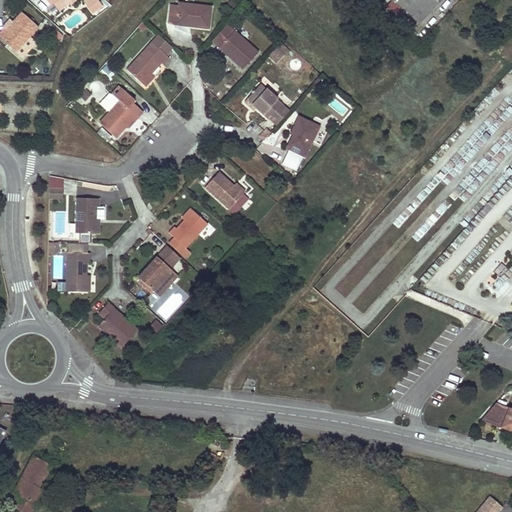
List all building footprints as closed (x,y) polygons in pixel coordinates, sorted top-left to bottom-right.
[(105,8),(98,0),(93,0),(89,4),(97,15),(105,8)] [(389,0),(417,25),(439,0),(389,0)] [(212,30),(214,7),(181,5),(180,8),(172,7),(171,27),(179,28),(179,24),(193,25),(193,29),(212,30)] [(7,33),(2,40),(20,56),(42,31),(25,16),(9,35),(7,33)] [(229,25),(212,44),(219,50),(223,47),(234,57),(231,60),(244,72),(260,53),(229,25)] [(159,39),(127,74),(144,89),(153,78),(163,68),(164,69),(170,62),(167,60),(174,52),(159,39)] [(223,47),(219,50),(231,60),(234,57),(223,47)] [(283,54),(276,47),(268,56),(275,63),(283,54)] [(144,89),(147,91),(156,81),(153,78),(144,89)] [(256,108),(268,118),(281,103),(259,83),(246,99),(256,108)] [(342,116),(348,109),(333,97),(328,104),(342,116)] [(244,102),(254,111),(256,108),(246,99),(244,102)] [(268,118),(276,125),(289,110),(281,103),(268,118)] [(129,113),(120,106),(102,128),(119,142),(128,131),(137,120),(141,123),(145,117),(133,107),(129,113)] [(319,127),(298,116),(291,130),(294,132),(292,136),(286,149),(303,158),(319,127)] [(141,123),(137,120),(128,131),(132,134),(141,123)] [(233,187),(218,174),(204,190),(234,217),(241,209),(236,203),(242,196),(233,187)] [(244,193),(235,184),(233,187),(242,196),(244,193)] [(63,193),(51,192),(50,204),(62,203),(63,193)] [(241,209),(248,201),(242,196),(236,203),(241,209)] [(101,201),(77,201),(77,235),(82,235),(81,243),(94,244),(94,235),(98,235),(99,222),(99,209),(101,209),(101,201)] [(192,210),(189,209),(181,219),(183,220),(192,210)] [(186,248),(206,224),(192,210),(183,220),(176,229),(174,227),(168,233),(174,239),(169,244),(181,254),(186,248)] [(50,255),(61,256),(62,246),(54,245),(51,245),(50,255)] [(91,247),(70,246),(70,255),(91,256),(91,247)] [(172,270),(169,267),(178,257),(166,246),(138,277),(153,291),(172,270)] [(190,252),(186,248),(181,254),(185,258),(190,252)] [(91,256),(70,255),(69,294),(90,294),(91,279),(90,279),(90,264),(92,264),(93,256),(91,256)] [(178,276),(172,270),(153,291),(160,296),(178,276)] [(410,289),(407,295),(435,308),(438,301),(410,289)] [(225,312),(205,295),(197,305),(217,322),(225,312)] [(121,317),(108,303),(98,313),(103,319),(97,325),(120,348),(134,332),(119,319),(121,317)] [(136,331),(121,317),(119,319),(134,332),(136,331)] [(153,318),(147,327),(157,333),(163,324),(153,318)] [(511,412),(495,406),(482,422),(502,430),(504,425),(511,428),(509,433),(511,433),(511,412)] [(59,467),(38,456),(15,498),(21,501),(17,507),(25,511),(39,511),(44,502),(41,501),(59,467)] [(470,511),(492,511),(501,502),(488,492),(470,511)]
